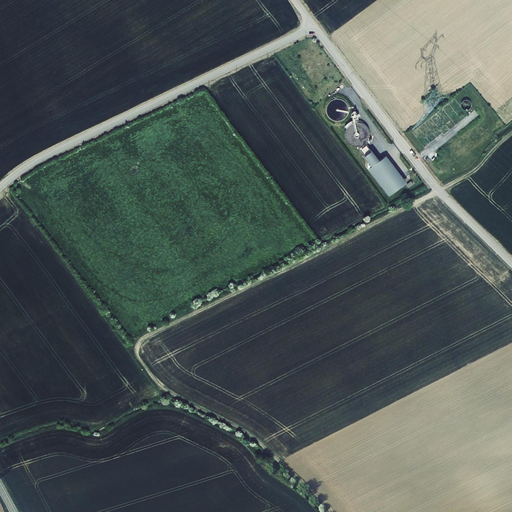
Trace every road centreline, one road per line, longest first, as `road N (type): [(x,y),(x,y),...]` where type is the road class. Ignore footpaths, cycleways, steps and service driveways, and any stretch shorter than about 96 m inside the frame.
road 1 (unclassified): [(314,25),(50,152),(0,186)]
road 2 (unclassified): [(511,262),(445,197),(314,25)]
